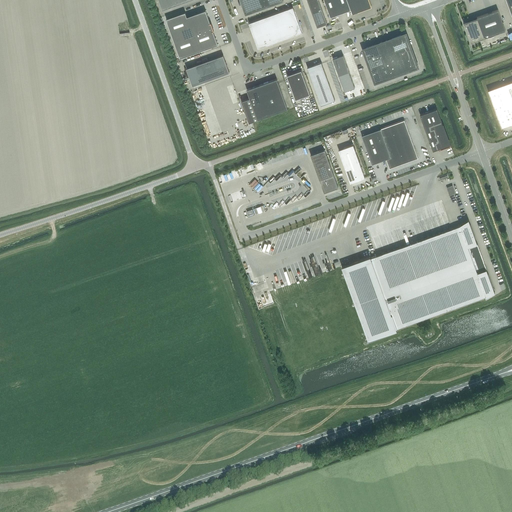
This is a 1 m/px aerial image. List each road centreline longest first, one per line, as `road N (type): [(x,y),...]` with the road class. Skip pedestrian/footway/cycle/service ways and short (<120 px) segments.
road 1 (primary): [(107,511),(510,370)]
road 2 (unclassified): [(481,152),(241,238)]
road 3 (unclassified): [(220,0),(242,60),(254,68),(400,16)]
road 4 (unclassified): [(0,235),(195,169)]
road 5 (unclassified): [(195,169),(134,0)]
